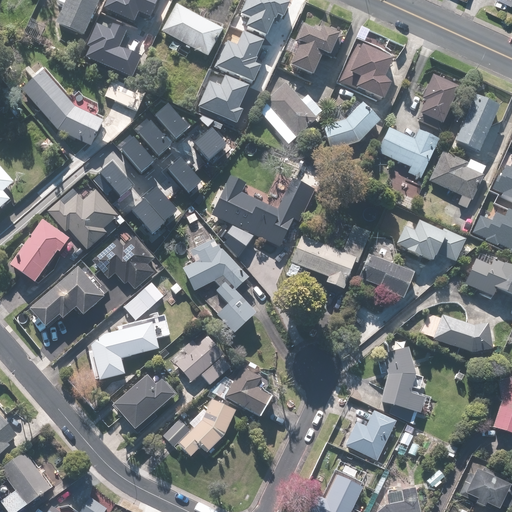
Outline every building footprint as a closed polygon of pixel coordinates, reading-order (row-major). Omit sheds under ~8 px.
[(57,0),(56,4),(63,7),(56,22),(86,37),(102,3),(96,0),(57,0)] [(107,0),(105,6),(134,19),(138,11),(150,17),(157,0),(107,0)] [(242,30),(265,38),(272,19),(284,23),(291,5),(278,0),(248,0),(242,16),(247,17),(242,30)] [(173,39),(168,50),(187,60),(193,49),(212,58),(227,29),(177,4),(162,33),(173,39)] [(91,46),(86,56),(132,76),(141,56),(118,45),(125,29),(113,24),(110,30),(96,24),(87,44),(91,46)] [(333,58),(344,34),(328,27),(325,33),(304,24),(295,44),(301,46),(293,66),(317,77),(327,55),(333,58)] [(254,63),(262,43),(243,36),(238,51),(225,46),(216,69),(254,83),(261,66),(254,63)] [(341,83),(385,103),(395,81),(387,77),(395,59),(358,43),(341,83)] [(47,73),(25,92),(58,131),(94,150),(108,124),(77,107),(47,73)] [(461,87),(436,76),(417,121),(441,132),(461,87)] [(247,86),(225,78),(221,87),(206,82),(196,113),(233,126),(247,86)] [(147,94),(114,79),(105,98),(139,113),(147,94)] [(304,102),(289,84),(259,111),(290,146),(326,115),(310,96),(304,102)] [(503,106),(478,95),(456,142),(481,153),(503,106)] [(165,103),(153,114),(177,140),(189,129),(165,103)] [(332,152),(359,145),(381,122),(364,105),(348,122),(325,129),(332,152)] [(426,127),(398,115),(381,153),(412,167),(409,174),(422,180),(440,140),(423,133),(426,127)] [(148,121),(136,132),(160,158),(172,147),(148,121)] [(210,128),(193,145),(209,160),(226,144),(210,128)] [(131,136),(119,148),(143,174),(155,162),(131,136)] [(473,202),(488,169),(471,161),(470,164),(443,152),(429,183),(473,202)] [(180,156),(166,167),(187,193),(201,182),(180,156)] [(98,173),(118,198),(133,187),(113,162),(98,173)] [(511,199),(511,165),(503,162),(492,187),(502,191),(501,194),(511,199)] [(0,212),(13,201),(6,193),(17,183),(0,163),(0,212)] [(280,246),(292,218),(300,221),(313,190),(291,181),(279,208),(243,192),(247,183),(232,177),(214,218),(230,225),(222,240),(239,255),(254,234),(280,246)] [(70,231),(89,252),(109,234),(105,230),(120,217),(96,190),(84,200),(73,188),(47,211),(67,233),(70,231)] [(155,188),(143,198),(164,222),(176,212),(155,188)] [(151,234),(164,222),(143,198),(130,210),(151,234)] [(472,232),(511,249),(511,209),(507,207),(504,214),(495,210),(491,219),(479,214),(472,232)] [(62,255),(72,240),(43,220),(12,266),(39,284),(60,253),(62,255)] [(436,264),(441,252),(455,259),(465,237),(444,227),(442,232),(421,222),(418,227),(407,222),(396,245),(436,264)] [(348,292),(372,234),(356,227),(345,253),(302,236),(287,273),(309,282),(313,272),(329,279),(327,284),(348,292)] [(133,293),(157,272),(151,265),(157,260),(137,236),(124,247),(117,240),(94,260),(111,280),(117,275),(133,293)] [(183,268),(195,293),(216,281),(222,288),(217,291),(231,305),(218,316),(237,335),(260,315),(238,291),(251,278),(220,247),(217,240),(190,253),(195,263),(183,268)] [(417,275),(369,255),(359,279),(407,299),(417,275)] [(511,295),(511,264),(496,258),(493,266),(477,260),(467,285),(496,297),(499,290),(511,295)] [(33,310),(50,329),(62,317),(66,321),(80,309),(87,317),(108,299),(80,268),(33,310)] [(124,308),(139,325),(151,314),(149,312),(165,297),(152,283),(124,308)] [(434,341),(472,354),(495,351),(492,325),(477,327),(443,315),(434,341)] [(102,335),(91,346),(98,379),(102,378),(102,381),(127,376),(123,359),(162,351),(160,339),(172,336),(168,320),(102,335)] [(202,330),(170,359),(192,383),(201,375),(211,386),(231,368),(223,359),(226,356),(202,330)] [(382,402),(392,405),(389,415),(415,422),(417,413),(423,414),(427,398),(419,395),(424,377),(418,375),(409,348),(377,359),(382,378),(389,376),(382,402)] [(239,373),(225,397),(264,419),(276,397),(259,388),(264,379),(248,369),(244,376),(239,373)] [(148,373),(112,406),(138,433),(179,396),(164,379),(158,384),(148,373)] [(511,378),(498,382),(501,394),(501,406),(494,428),(511,433),(511,378)] [(181,420),(163,437),(172,448),(179,443),(191,458),(204,447),(208,453),(227,436),(237,411),(211,401),(188,427),(181,420)] [(367,428),(356,424),(347,447),(381,461),(397,422),(373,412),(367,428)] [(0,456),(12,446),(10,444),(20,435),(1,414),(0,414),(0,456)] [(413,435),(415,430),(408,427),(397,451),(406,454),(414,436),(413,435)] [(340,451),(332,446),(325,458),(332,463),(340,451)] [(26,451),(0,470),(0,494),(13,511),(21,511),(54,488),(26,451)] [(476,477),(469,473),(458,494),(485,509),(489,503),(502,510),(511,491),(511,479),(487,465),(484,471),(480,469),(476,477)] [(446,477),(440,470),(427,481),(433,488),(446,477)] [(353,511),(365,486),(338,474),(328,497),(320,493),(311,511),(353,511)] [(421,511),(418,488),(389,489),(389,505),(381,511),(421,511)] [(92,497),(82,511),(104,511),(108,507),(92,497)]
